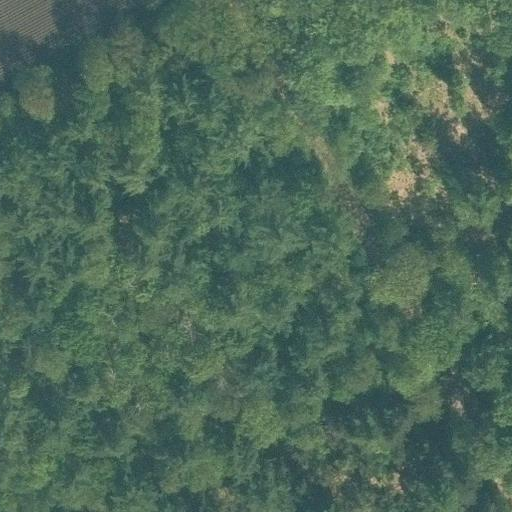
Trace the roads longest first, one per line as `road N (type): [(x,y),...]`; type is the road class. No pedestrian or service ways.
road 1 (track): [(511,474),(254,0)]
road 2 (track): [(0,77),(141,0)]
